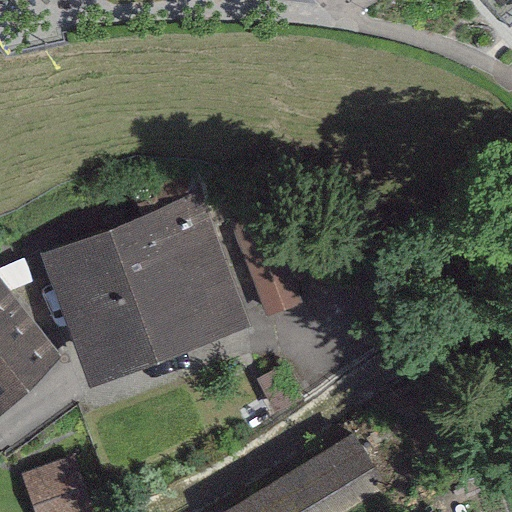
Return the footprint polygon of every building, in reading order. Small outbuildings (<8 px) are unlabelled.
[(202,180),(39,242),(87,377),(250,318),(202,180)] [(267,208),(236,219),(271,318),(302,307),(267,208)] [(0,398),(65,344),(0,267),(0,398)] [(348,428),(201,511),(305,511),(374,472),(348,428)] [(78,457),(26,471),(36,511),(81,511),(92,509),(78,457)]
